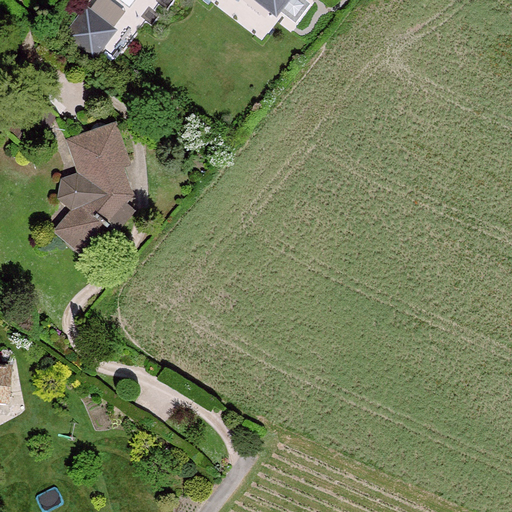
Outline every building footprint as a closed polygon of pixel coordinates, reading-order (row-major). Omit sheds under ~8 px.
[(263,0),(277,11),(285,0),(263,0)] [(119,30),(86,6),(61,42),(93,65),(119,30)] [(32,95),(7,124),(24,138),(36,123),(45,130),(57,116),(32,95)] [(133,164),(118,121),(68,138),(80,173),(64,178),(60,198),(73,210),(55,230),(86,259),(111,228),(118,234),(138,210),(129,201),(136,194),(127,166),(133,164)] [(0,402),(11,403),(15,364),(0,362),(0,402)]
